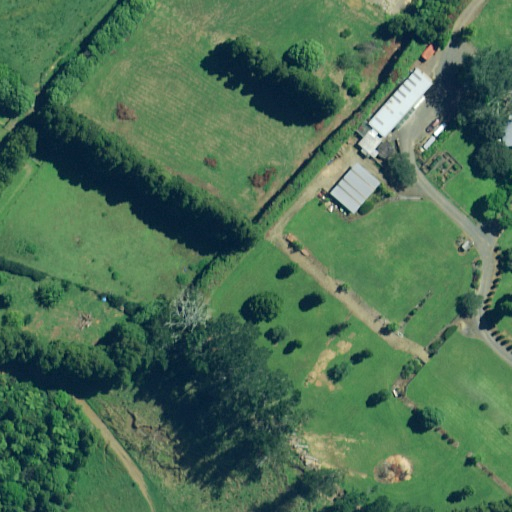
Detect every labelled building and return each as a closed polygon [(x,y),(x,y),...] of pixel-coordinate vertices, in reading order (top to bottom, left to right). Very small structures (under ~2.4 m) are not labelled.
[(429,84),(413,69),(365,124),(382,138),(429,84)] [(26,114),(35,102),(25,95),(17,107),(26,114)] [(511,146),(511,118),(498,120),(501,147),(511,146)] [(379,141),(368,131),(356,145),(367,155),(379,141)] [(395,151),(385,142),(375,153),(384,162),(395,151)] [(378,184),(355,164),(327,194),(351,215),(378,184)]
